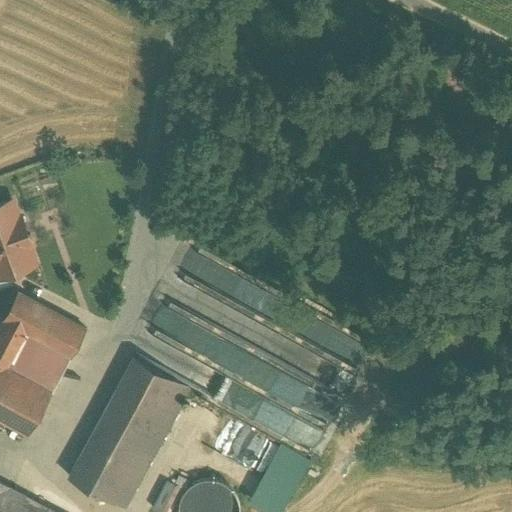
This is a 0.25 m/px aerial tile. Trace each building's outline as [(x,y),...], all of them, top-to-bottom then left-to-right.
[(18,217),(12,200),(0,204),(0,274),(35,262),(29,245),(32,244),(21,216),(18,217)] [(18,292),(3,319),(5,319),(0,327),(0,416),(30,433),(86,328),(18,292)] [(135,355),(69,476),(124,506),(189,385),(135,355)] [(197,395),(313,450),(338,398),(271,366),(271,367),(261,362),(256,371),(241,364),(232,382),(222,377),(218,386),(204,380),(197,395)] [(263,511),(274,511),(300,452),(270,440),(243,504),(263,511)] [(222,479),(218,477),(211,476),(205,477),(201,478),(197,480),(193,482),(189,485),(186,489),(184,492),(182,496),(181,500),(180,504),(180,508),(180,511),(241,511),(242,509),(242,507),(242,504),(241,500),(240,497),(239,494),(237,490),(234,486),(231,484),(229,482),(226,481),(222,479)] [(57,511),(0,480),(0,511),(57,511)]
